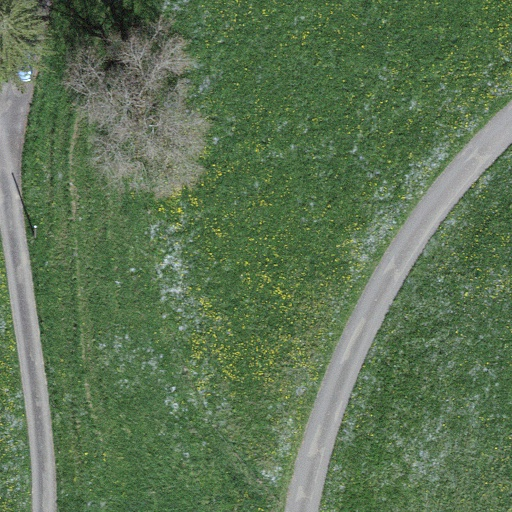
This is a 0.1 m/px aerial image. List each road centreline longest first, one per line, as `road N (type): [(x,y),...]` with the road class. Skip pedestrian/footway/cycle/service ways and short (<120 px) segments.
road 1 (unclassified): [(511,120),(439,197),(369,310),(339,373),(300,511)]
road 2 (track): [(41,511),(34,360),(0,125)]
